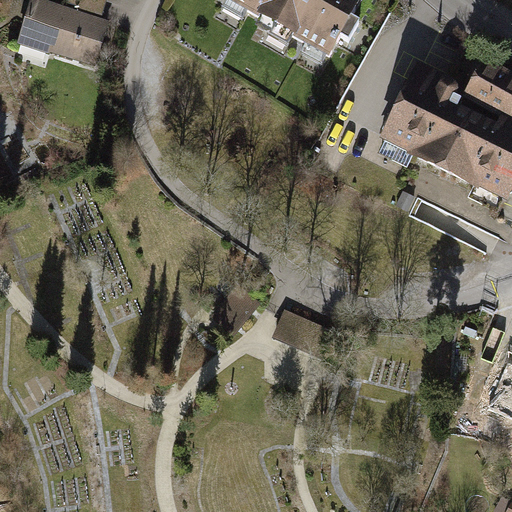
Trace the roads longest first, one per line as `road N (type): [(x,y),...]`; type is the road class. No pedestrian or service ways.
road 1 (residential): [(158,0),(137,51),(133,99),(145,146),(177,190),(242,249),(295,284),(343,301),(457,304),(511,288)]
road 2 (track): [(167,511),(164,450),(180,407),(199,381),(251,342),(295,284)]
road 3 (track): [(180,407),(135,399),(22,307)]
road 4 (track): [(319,370),(298,447),(312,511)]
